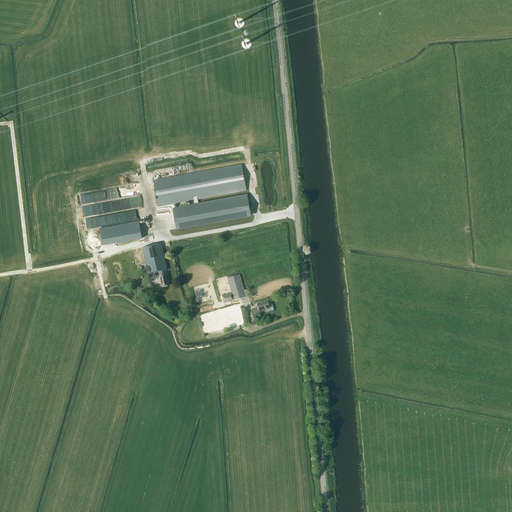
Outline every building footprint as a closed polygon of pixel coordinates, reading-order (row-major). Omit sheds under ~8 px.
[(242,165),(153,181),(158,206),(246,190),(242,165)] [(140,182),(115,187),(116,195),(117,195),(118,200),(116,201),(117,211),(128,209),(129,211),(150,208),(149,205),(144,206),(140,182)] [(99,229),(102,245),(142,238),(139,222),(99,229)] [(167,270),(161,243),(142,248),(149,274),(158,272),(162,287),(169,285),(165,270),(167,270)] [(141,248),(133,250),(136,264),(145,262),(141,248)] [(246,297),(250,296),(248,289),(244,290),(239,274),(227,278),(232,293),(222,296),(224,303),(234,300),(234,301),(246,297)] [(270,308),(268,300),(257,303),(258,307),(253,309),(254,313),(259,312),(259,311),(270,308)]
